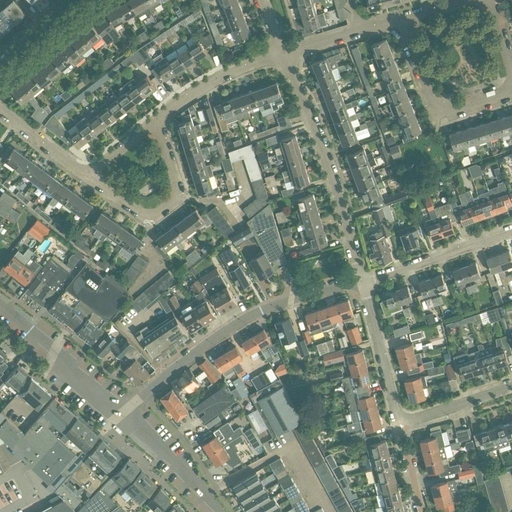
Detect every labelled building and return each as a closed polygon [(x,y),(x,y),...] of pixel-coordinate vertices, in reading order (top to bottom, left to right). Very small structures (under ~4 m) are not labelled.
[(12,0),(3,9),(15,23),(25,14),(13,0),(12,0)] [(126,19),(137,12),(129,0),(118,6),(126,19)] [(129,0),(137,12),(139,17),(145,13),(147,15),(152,12),(144,0),(129,0)] [(159,0),(144,0),(152,12),(156,9),(155,7),(161,4),(159,0)] [(205,13),(211,11),(206,0),(201,2),(205,13)] [(242,12),(238,0),(224,6),(228,18),(242,12)] [(334,0),(337,9),(343,7),(347,1),(346,0),(334,0)] [(383,7),(381,0),(368,0),(371,10),(383,7)] [(303,18),(318,14),(314,2),(300,6),(303,18)] [(114,40),(120,35),(114,26),(126,19),(118,6),(107,13),(108,16),(101,23),(114,40)] [(343,7),(337,9),(341,20),(347,19),(351,12),(343,7)] [(3,9),(0,11),(0,25),(5,31),(15,23),(3,9)] [(216,23),(211,11),(205,13),(210,25),(216,23)] [(246,24),(242,12),(228,18),(233,29),(246,24)] [(318,27),(320,33),(324,31),(322,26),(326,25),(323,13),(318,14),(303,18),(307,30),(318,27)] [(174,25),(177,30),(186,25),(182,19),(174,25)] [(158,22),(153,25),(158,31),(161,29),(158,22)] [(94,28),(92,25),(91,24),(86,28),(86,30),(82,34),(92,45),(102,37),(108,45),(114,40),(101,23),(94,28)] [(214,37),(220,34),(216,23),(210,25),(214,37)] [(246,24),(233,29),(237,41),(251,36),(246,24)] [(163,32),(167,37),(177,30),(174,25),(163,32)] [(157,43),(167,37),(163,32),(153,38),(157,43)] [(210,33),(199,40),(204,48),(213,42),(210,33)] [(85,57),(82,53),(92,45),(82,34),(77,37),(75,36),(71,40),(85,57)] [(224,45),(222,40),(220,34),(214,37),(219,48),(224,45)] [(147,50),(157,43),(153,38),(143,45),(137,49),(146,60),(152,56),(147,50)] [(386,39),(375,43),(373,38),(365,41),(367,46),(372,44),(376,57),(391,51),(386,39)] [(75,65),(85,57),(71,40),(70,41),(71,42),(62,50),(75,66),(76,66),(75,65)] [(199,40),(188,47),(197,59),(207,52),(199,40)] [(357,64),(361,62),(363,62),(357,46),(351,49),(357,64)] [(186,66),(197,59),(188,47),(178,54),(186,66)] [(131,54),(139,65),(146,60),(137,49),(131,54)] [(71,70),(75,66),(62,50),(52,58),(62,70),(67,66),(71,70)] [(381,68),(395,62),(391,51),(376,57),(371,58),(376,70),(381,68)] [(317,73),(318,74),(332,69),(330,62),(341,57),(340,53),(313,63),(316,69),(314,70),(316,74),(317,73)] [(176,73),(186,66),(178,54),(168,60),(176,73)] [(110,57),(104,61),(109,66),(114,62),(110,57)] [(62,70),(52,58),(42,67),(52,78),(62,70)] [(176,73),(168,60),(157,68),(165,80),(176,73)] [(357,64),(361,75),(365,74),(361,62),(357,64)] [(385,79),(399,74),(395,62),(381,68),(385,79)] [(115,74),(123,68),(119,63),(111,69),(115,74)] [(52,78),(42,67),(32,75),(42,87),(52,78)] [(101,77),(105,82),(115,74),(111,69),(101,77)] [(337,80),(332,69),(318,74),(322,86),(337,80)] [(92,79),(87,73),(84,76),(88,82),(92,79)] [(365,74),(361,75),(366,86),(370,85),(365,74)] [(390,91),(404,85),(399,74),(385,79),(390,91)] [(42,87),(32,75),(23,83),(32,95),(42,87)] [(156,87),(147,76),(137,84),(146,95),(156,87)] [(105,82),(101,77),(92,84),(95,89),(105,82)] [(134,77),(123,85),(136,102),(146,95),(137,84),(138,83),(134,77)] [(341,92),(337,80),(322,86),(326,98),(341,92)] [(12,92),(22,103),(28,98),(36,108),(31,115),(41,122),(48,113),(43,108),(32,95),(23,83),(12,92)] [(278,104),(284,102),(277,83),(265,87),(272,107),(273,110),(279,108),(278,104)] [(82,92),(86,97),(95,89),(92,84),(82,92)] [(119,88),(124,94),(118,99),(126,110),(136,102),(123,85),(119,88)] [(366,86),(370,98),(374,96),(370,85),(366,86)] [(394,102),(408,96),(404,85),(390,91),(394,102)] [(261,111),(272,107),(265,87),(254,91),(259,105),(261,111)] [(249,112),(254,111),(253,107),(259,105),(254,91),(243,95),(249,112)] [(86,97),(82,92),(72,99),(76,104),(78,107),(81,104),(79,102),(86,97)] [(341,92),(326,98),(331,109),(345,104),(341,92)] [(114,93),(104,101),(105,102),(117,117),(126,110),(118,99),(114,93)] [(243,95),(231,100),(238,119),(244,116),(245,119),(250,117),(249,112),(243,95)] [(375,96),(374,96),(370,98),(375,109),(378,108),(377,105),(378,105),(375,96)] [(413,108),(408,96),(394,102),(398,113),(413,108)] [(66,111),(76,104),(72,99),(63,107),(66,111)] [(214,105),(222,131),(229,129),(227,123),(238,119),(231,100),(220,104),(214,105)] [(96,109),(94,107),(107,125),(117,117),(105,102),(96,109)] [(345,104),(331,109),(335,121),(350,116),(347,108),(352,107),(351,104),(350,102),(345,104)] [(51,117),(44,125),(68,144),(72,141),(78,147),(88,139),(79,128),(70,135),(57,118),(66,111),(63,107),(54,113),(54,114),(51,117)] [(84,115),(87,118),(97,132),(107,125),(94,107),(84,115)] [(210,107),(203,109),(207,120),(209,119),(211,126),(216,125),(213,116),(210,107)] [(375,109),(379,121),(383,119),(378,108),(375,109)] [(403,125),(417,119),(413,108),(398,113),(403,125)] [(182,135),(201,129),(199,124),(194,126),(190,114),(182,117),(183,122),(178,124),(182,135)] [(281,129),(292,125),(288,114),(276,118),(279,125),(281,129)] [(354,128),(354,127),(359,125),(357,118),(352,120),(350,116),(335,121),(340,133),(354,128)] [(511,126),(509,116),(497,119),(502,134),(509,132),(511,139),(506,141),(509,149),(511,147),(511,126)] [(76,124),(79,128),(88,139),(97,132),(88,121),(85,117),(76,124)] [(361,130),(376,124),(375,119),(359,125),(361,130)] [(379,121),(384,133),(388,132),(383,119),(379,121)] [(407,136),(403,137),(404,142),(417,138),(416,133),(421,131),(417,119),(403,125),(407,136)] [(504,141),(502,134),(497,119),(485,123),(491,145),(492,145),(490,138),(497,136),(499,143),(504,141)] [(479,149),(481,149),(479,142),(486,139),(488,146),(491,145),(485,123),(472,127),(479,149)] [(268,129),(270,133),(281,129),(279,125),(268,129)] [(467,153),(469,152),(467,145),(474,143),(477,150),(479,149),(472,127),(461,130),(467,153)] [(354,128),(340,133),(344,145),(359,139),(354,128)] [(199,143),(197,136),(202,134),(201,129),(182,135),(185,147),(199,143)] [(270,133),(268,129),(257,133),(258,137),(270,133)] [(258,137),(257,133),(256,133),(255,130),(248,133),(251,140),(258,137)] [(458,156),(456,149),(463,146),(465,153),(467,153),(461,130),(450,134),(454,149),(447,151),(449,159),(458,156)] [(266,139),(268,145),(279,141),(277,135),(266,139)] [(275,148),(277,154),(299,148),(296,136),(282,140),(283,146),(275,148)] [(185,147),(189,158),(210,152),(208,146),(201,149),(199,143),(185,147)] [(252,143),(236,149),(239,160),(244,159),(244,161),(256,157),(252,143)] [(385,145),(384,145),(379,148),(382,155),(388,153),(385,145)] [(402,154),(399,145),(391,148),(394,156),(402,154)] [(6,160),(16,167),(24,155),(14,148),(13,150),(9,146),(2,155),(7,158),(6,160)] [(218,149),(222,161),(226,159),(223,148),(218,149)] [(288,163),(302,159),(299,148),(277,154),(276,155),(278,159),(286,157),(288,163)] [(227,152),(229,158),(230,158),(231,163),(239,160),(236,149),(227,152)] [(348,155),(348,156),(346,157),(348,162),(350,161),(352,166),(374,158),(371,153),(366,154),(364,149),(348,155)] [(260,160),(269,157),(267,151),(258,154),(260,160)] [(206,165),(204,158),(211,156),(210,152),(189,158),(192,170),(206,165)] [(385,162),(390,161),(390,160),(388,153),(382,155),(385,162)] [(25,174),(34,162),(24,155),(16,167),(25,174)] [(256,157),(244,161),(246,166),(257,163),(256,157)] [(225,172),(230,170),(233,170),(231,163),(230,158),(226,159),(222,161),(225,172)] [(352,166),(354,171),(352,172),(354,177),(356,177),(356,178),(373,172),(371,166),(376,164),(374,158),(352,166)] [(290,169),(282,171),(284,177),(306,170),(303,159),(302,159),(288,163),(290,169)] [(35,181),(44,169),(34,162),(25,174),(35,181)] [(257,163),(246,166),(248,172),(259,168),(257,162),(257,163)] [(487,162),(480,165),(483,173),(487,171),(486,168),(489,167),(487,162)] [(476,164),(469,167),(472,177),(483,174),(483,173),(480,165),(476,164)] [(192,170),(196,181),(210,177),(206,165),(192,170)] [(388,170),(391,178),(400,174),(397,167),(388,170)] [(261,174),(259,168),(248,172),(250,178),(261,174)] [(51,181),(54,177),(44,169),(35,181),(45,188),(51,181)] [(226,180),(229,190),(236,188),(230,170),(225,172),(228,179),(226,180)] [(285,183),(293,180),(295,186),(309,182),(306,170),(284,177),(285,183)] [(356,178),(356,179),(355,180),(356,184),(358,184),(360,189),(382,181),(380,175),(375,177),(373,172),(356,178)] [(263,180),(261,174),(250,178),(251,183),(263,180)] [(274,174),(265,177),(267,182),(275,180),(274,174)] [(63,184),(54,177),(51,181),(45,188),(55,195),(63,184)] [(206,191),(208,197),(220,193),(219,187),(213,188),(210,177),(196,181),(199,193),(206,191)] [(3,184),(9,189),(12,185),(6,180),(3,184)] [(263,180),(251,183),(253,189),(264,186),(263,183),(263,180)] [(382,181),(360,189),(362,194),(360,195),(362,199),(364,199),(365,200),(371,198),(373,204),(384,200),(382,194),(381,194),(379,188),(384,186),(382,181)] [(499,185),(488,189),(489,191),(491,198),(496,212),(507,208),(507,206),(511,204),(503,181),(498,183),(499,185)] [(63,184),(55,195),(49,202),(53,206),(54,204),(55,205),(60,199),(64,202),(73,191),(63,184)] [(253,189),(255,194),(266,191),(264,186),(253,189)] [(418,193),(415,186),(405,190),(408,197),(418,193)] [(291,194),(293,193),(295,193),(293,187),(281,190),(283,196),(291,194)] [(295,193),(293,193),(291,194),(293,200),(298,198),(302,210),(297,211),(297,212),(318,206),(314,193),(305,196),(304,190),(295,193)] [(470,190),(464,192),(474,220),(485,216),(480,202),(478,197),(473,199),(470,190)] [(16,194),(22,199),(25,195),(19,191),(16,194)] [(74,209),(83,198),(73,191),(64,202),(74,209)] [(255,194),(256,198),(270,203),(268,197),(266,191),(255,194)] [(406,191),(385,199),(387,205),(389,204),(408,197),(406,191)] [(489,191),(477,195),(478,197),(480,202),(485,216),(496,212),(491,198),(489,191)] [(0,212),(6,216),(16,200),(4,192),(0,197),(0,212)] [(456,220),(461,218),(463,224),(474,220),(464,192),(459,194),(462,204),(457,205),(456,201),(450,203),(456,220)] [(25,195),(22,199),(27,204),(30,200),(25,195)] [(434,209),(431,199),(430,196),(443,235),(454,231),(451,222),(456,220),(450,203),(434,209)] [(83,198),(74,209),(84,216),(92,205),(83,198)] [(256,198),(252,202),(260,211),(270,203),(256,198)] [(437,237),(443,235),(431,199),(425,201),(431,218),(425,220),(432,239),(437,237)] [(251,202),(247,206),(255,215),(260,211),(252,202),(251,202)] [(249,225),(255,235),(264,250),(274,268),(287,261),(270,203),(260,211),(255,215),(250,219),(247,221),(249,225)] [(387,205),(382,206),(387,220),(388,222),(394,220),(389,204),(387,205)] [(34,209),(40,214),(43,211),(37,206),(34,209)] [(216,206),(206,213),(210,218),(220,211),(216,206)] [(243,209),(250,219),(255,215),(247,206),(243,209)] [(318,206),(297,212),(301,224),(321,218),(318,206)] [(186,217),(195,228),(204,222),(208,226),(213,222),(210,218),(206,213),(205,212),(200,216),(196,210),(186,217)] [(43,211),(40,214),(46,219),(48,215),(43,211)] [(210,218),(213,222),(214,223),(223,216),(220,211),(210,218)] [(94,224),(98,227),(94,233),(95,233),(94,235),(99,238),(112,219),(102,212),(94,224)] [(223,216),(214,223),(218,228),(227,221),(223,216)] [(186,217),(177,224),(186,235),(195,228),(186,217)] [(301,224),(306,222),(308,229),(300,231),(302,237),(325,230),(321,218),(301,224)] [(107,234),(114,238),(122,226),(112,219),(99,238),(102,241),(107,234)] [(379,222),(382,231),(382,232),(383,236),(384,235),(384,236),(391,234),(387,222),(388,222),(387,220),(379,222)] [(53,225),(58,229),(61,226),(56,221),(53,225)] [(218,228),(221,233),(231,226),(227,221),(218,228)] [(398,235),(401,234),(406,248),(413,246),(413,245),(419,243),(416,236),(420,235),(418,230),(421,229),(418,223),(396,230),(398,235)] [(176,242),(181,249),(184,247),(179,240),(186,235),(177,224),(167,231),(176,242)] [(237,245),(255,235),(249,225),(231,234),(237,245)] [(61,226),(58,229),(71,240),(78,232),(72,228),(69,232),(61,226)] [(118,252),(123,245),(131,233),(122,226),(114,238),(119,242),(114,248),(118,252)] [(221,233),(225,238),(231,234),(235,231),(231,226),(221,233)] [(299,250),(300,257),(322,251),(320,245),(329,242),(325,230),(302,237),(303,242),(310,240),(312,246),(299,250)] [(155,246),(164,258),(169,254),(166,249),(176,242),(167,231),(157,238),(160,242),(155,246)] [(383,236),(382,232),(382,231),(371,234),(372,239),(371,240),(375,252),(371,254),(372,259),(377,257),(379,264),(392,259),(384,236),(384,235),(383,236)] [(131,233),(123,245),(133,252),(141,240),(131,233)] [(74,243),(87,252),(90,248),(83,243),(86,238),(81,234),(74,243)] [(231,234),(225,238),(224,239),(229,247),(219,252),(240,289),(250,283),(242,270),(244,269),(237,256),(235,257),(233,254),(239,250),(237,246),(237,245),(231,234)] [(207,244),(201,249),(204,253),(210,248),(207,244)] [(28,247),(23,254),(19,259),(15,255),(5,266),(16,275),(34,251),(28,247)] [(90,248),(87,252),(94,257),(97,253),(90,248)] [(189,259),(191,263),(200,256),(195,249),(186,256),(189,259)] [(251,259),(261,277),(275,269),(274,268),(264,250),(257,254),(258,256),(251,259)] [(511,258),(509,250),(498,254),(503,268),(511,264),(511,258)] [(25,282),(33,273),(34,271),(39,265),(34,261),(39,255),(34,251),(16,275),(25,282)] [(503,286),(509,284),(507,281),(505,275),(503,268),(498,254),(487,258),(491,272),(497,270),(503,286)] [(148,262),(139,255),(135,260),(144,267),(148,262)] [(33,273),(25,282),(30,286),(29,288),(46,301),(63,279),(70,271),(52,257),(45,265),(37,276),(33,273)] [(105,270),(110,263),(104,259),(102,262),(98,260),(96,263),(105,270)] [(185,268),(191,263),(189,259),(183,264),(185,268)] [(144,267),(135,260),(131,265),(140,272),(144,267)] [(72,269),(75,265),(70,261),(67,265),(72,269)] [(106,273),(104,276),(86,262),(60,295),(49,309),(53,313),(56,310),(89,336),(87,340),(91,343),(103,329),(129,296),(125,293),(127,289),(106,273)] [(464,266),(468,280),(481,276),(476,262),(464,266)] [(140,272),(131,265),(128,270),(137,277),(140,272)] [(458,283),(468,280),(464,266),(453,270),(458,283)] [(217,268),(200,278),(203,283),(210,296),(212,295),(222,312),(237,303),(217,268)] [(137,277),(128,270),(124,275),(133,281),(133,282),(137,277)] [(176,280),(168,271),(163,275),(171,285),(176,280)] [(430,278),(435,291),(447,287),(442,274),(430,278)] [(133,281),(124,275),(120,280),(130,287),(133,281)] [(171,285),(163,275),(158,279),(166,288),(171,285)] [(424,295),(435,291),(430,278),(419,282),(424,295)] [(158,279),(153,283),(161,293),(166,288),(158,279)] [(207,301),(211,297),(197,279),(190,285),(196,294),(195,295),(197,298),(191,301),(195,308),(204,323),(215,315),(207,301)] [(161,293),(153,283),(149,287),(156,296),(161,293)] [(476,283),(470,285),(472,292),(478,291),(476,283)] [(397,290),(401,303),(413,299),(408,286),(397,290)] [(156,296),(149,287),(144,291),(151,300),(156,296)] [(497,304),(503,302),(499,289),(492,291),(497,304)] [(386,316),(392,314),(392,312),(403,308),(401,303),(397,290),(385,294),(387,299),(381,301),(386,316)] [(151,300),(144,291),(139,295),(146,305),(151,300)] [(159,300),(167,313),(172,310),(161,293),(151,300),(146,305),(145,305),(142,308),(148,309),(159,300)] [(146,305),(139,295),(134,299),(142,308),(145,305),(146,305)] [(174,295),(167,299),(173,309),(180,305),(174,295)] [(437,297),(439,304),(440,307),(445,305),(441,295),(437,297)] [(348,299),(338,303),(338,304),(343,318),(345,322),(355,318),(348,299)] [(181,307),(184,313),(182,314),(192,330),(204,323),(195,308),(191,301),(181,307)] [(338,304),(338,303),(327,307),(332,322),(343,318),(338,304)] [(503,306),(496,308),(500,319),(506,317),(503,306)] [(323,331),(334,327),(332,322),(327,307),(316,310),(323,331)] [(500,319),(496,308),(480,313),(484,324),(500,319)] [(307,319),(304,319),(307,330),(302,332),(306,342),(312,340),(310,335),(323,331),(316,310),(305,314),(307,319)] [(433,312),(425,315),(428,324),(436,322),(433,312)] [(143,340),(156,359),(165,353),(165,352),(172,348),(172,347),(181,341),(180,340),(188,335),(174,314),(150,330),(147,325),(136,333),(141,341),(143,340)] [(469,322),(468,317),(456,321),(458,325),(469,322)] [(283,343),(297,338),(290,318),(276,323),(283,343)] [(411,332),(408,325),(393,330),(395,337),(411,332)] [(357,326),(347,329),(352,344),(362,340),(357,326)] [(264,329),(253,335),(272,365),(274,363),(272,359),(273,358),(271,355),(275,353),(276,357),(281,355),(276,342),(273,344),(264,329)] [(421,331),(409,333),(411,340),(423,337),(421,331)] [(114,351),(120,358),(133,345),(127,338),(120,345),(108,334),(94,349),(103,357),(112,348),(114,351)] [(272,365),(253,335),(243,342),(250,353),(257,349),(264,361),(268,359),(271,365),(272,365)] [(344,336),(338,337),(341,347),(341,348),(347,346),(344,336)] [(491,346),(490,347),(496,366),(508,362),(503,348),(504,348),(500,337),(495,338),(497,345),(491,347),(491,346)] [(304,340),(297,342),(302,356),(309,354),(304,340)] [(330,352),(335,351),(332,340),(326,341),(330,352)] [(330,352),(326,341),(316,345),(320,355),(330,352)] [(433,348),(432,342),(422,345),(423,351),(433,348)] [(399,357),(415,353),(412,343),(396,347),(399,357)] [(479,350),(478,350),(485,370),(496,366),(490,347),(484,348),(483,344),(481,343),(477,344),(479,350)] [(120,358),(126,353),(129,357),(132,355),(136,359),(124,370),(130,376),(140,367),(138,365),(142,361),(143,363),(147,359),(133,345),(120,358)] [(232,364),(235,370),(240,377),(246,373),(238,360),(243,358),(236,346),(225,352),(232,364)] [(362,349),(347,353),(346,350),(343,351),(342,349),(335,351),(330,352),(323,354),(325,364),(344,359),(345,365),(365,360),(362,349)] [(467,354),(469,359),(474,373),(485,370),(478,350),(467,354)] [(226,375),(235,370),(232,364),(225,352),(214,359),(221,371),(223,370),(226,375)] [(402,368),(422,363),(420,352),(415,353),(399,357),(402,368)] [(462,356),(456,358),(462,377),(474,373),(469,359),(464,361),(462,356)] [(130,376),(138,384),(155,368),(147,359),(143,363),(142,361),(138,365),(140,367),(130,376)] [(199,365),(203,370),(195,376),(199,383),(208,376),(212,382),(218,377),(205,360),(199,365)] [(345,365),(350,364),(353,375),(368,371),(365,360),(345,365)] [(432,360),(422,363),(424,369),(434,366),(432,360)] [(30,377),(18,365),(4,381),(17,392),(30,377)] [(443,365),(434,367),(427,368),(429,375),(445,372),(443,365)] [(171,382),(174,386),(183,398),(201,384),(199,383),(195,376),(189,368),(171,382)] [(258,374),(264,385),(271,381),(265,370),(258,374)] [(368,389),(366,383),(371,382),(368,371),(353,375),(344,377),(341,378),(346,394),(368,389)] [(332,381),(341,378),(344,377),(342,372),(330,375),(332,381)] [(264,385),(258,374),(251,377),(258,389),(264,385)] [(427,385),(424,375),(405,380),(408,391),(427,385)] [(37,409),(50,394),(30,377),(17,392),(37,409)] [(237,387),(231,391),(237,400),(249,393),(239,377),(233,381),(237,387)] [(292,426),(301,442),(311,435),(279,378),(250,394),(273,436),(292,426)] [(459,389),(456,378),(441,382),(442,385),(451,391),(459,389)] [(217,414),(235,401),(223,384),(193,406),(209,428),(221,419),(217,414)] [(410,401),(426,397),(423,387),(427,386),(427,385),(408,391),(410,401)] [(169,408),(180,399),(183,398),(174,386),(161,396),(169,408)] [(377,404),(374,393),(369,394),(368,389),(346,394),(347,400),(350,411),(377,404)] [(294,392),(291,394),(297,406),(301,404),(294,392)] [(66,408),(54,397),(23,433),(0,412),(0,436),(21,458),(66,408)] [(188,410),(180,399),(169,408),(177,419),(188,410)] [(377,404),(350,411),(353,422),(362,420),(380,415),(377,404)] [(75,417),(66,408),(21,458),(31,467),(41,455),(49,447),(60,434),(75,417)] [(362,430),(367,429),(367,430),(382,426),(380,415),(362,420),(353,422),(349,423),(350,429),(356,428),(356,429),(361,427),(362,430)] [(75,417),(60,434),(68,440),(75,446),(85,434),(90,429),(75,417)] [(508,438),(511,436),(511,421),(503,425),(508,438)] [(208,452),(209,454),(212,452),(223,445),(230,441),(234,438),(241,434),(243,432),(244,432),(240,426),(233,430),(228,422),(213,431),(216,435),(213,437),(211,435),(203,440),(205,442),(203,444),(204,447),(203,448),(206,453),(208,452)] [(503,425),(492,428),(498,448),(504,446),(510,444),(508,438),(503,425)] [(249,441),(257,436),(251,427),(244,432),(243,432),(249,441)] [(492,428),(480,432),(482,438),(475,441),(480,454),(498,448),(492,428)] [(97,435),(90,429),(85,434),(92,440),(97,435)] [(431,432),(432,437),(420,440),(423,451),(445,445),(441,429),(431,432)] [(456,431),(458,442),(470,439),(467,429),(456,431)] [(346,443),(366,437),(364,431),(347,436),(345,438),(346,443)] [(63,444),(68,440),(60,434),(49,447),(66,462),(74,454),(63,444)] [(92,440),(85,434),(75,446),(80,451),(83,451),(92,440)] [(216,464),(227,457),(233,466),(242,460),(237,451),(239,450),(235,444),(243,438),(241,434),(234,438),(230,441),(223,445),(212,452),(209,454),(216,464)] [(301,442),(311,461),(322,455),(311,435),(301,442)] [(381,441),(379,435),(365,439),(370,457),(389,452),(386,440),(381,441)] [(0,471),(4,470),(10,466),(0,447),(0,441),(3,440),(0,436),(0,471)] [(111,447),(103,440),(101,439),(88,453),(88,457),(96,463),(111,447)] [(68,440),(63,444),(74,454),(77,454),(80,451),(75,446),(68,440)] [(467,452),(474,450),(472,442),(465,444),(467,452)] [(447,457),(445,445),(423,451),(426,462),(447,457)] [(66,462),(49,447),(41,455),(59,471),(66,462)] [(121,456),(111,447),(96,463),(106,472),(117,461),(121,456)] [(389,452),(370,457),(369,458),(372,470),(392,465),(389,452)] [(331,454),(325,457),(332,469),(337,466),(331,454)] [(59,471),(41,455),(31,467),(45,482),(46,482),(47,483),(59,471)] [(311,461),(314,467),(315,467),(325,461),(322,455),(311,461)] [(96,463),(88,457),(75,471),(75,478),(74,479),(86,491),(88,492),(106,472),(96,463)] [(426,462),(428,474),(439,471),(440,476),(458,472),(461,471),(459,463),(449,465),(447,457),(426,462)] [(140,501),(156,483),(128,458),(121,465),(121,464),(99,487),(89,498),(84,503),(76,511),(75,511),(138,511),(144,505),(140,501)] [(272,468),(283,463),(280,458),(269,463),(272,468)] [(490,469),(488,460),(482,462),(485,475),(491,473),(489,469),(490,469)] [(117,461),(106,472),(88,492),(86,491),(85,492),(85,494),(89,498),(99,487),(121,464),(117,461)] [(315,467),(326,487),(336,481),(325,461),(315,467)] [(286,468),(283,463),(272,468),(275,473),(286,468)] [(337,466),(332,469),(338,480),(343,477),(346,476),(341,465),(337,466)] [(372,470),(375,482),(395,477),(392,465),(372,470)] [(288,473),(286,468),(275,473),(278,479),(288,473)] [(475,475),(474,468),(472,468),(461,471),(458,472),(460,478),(475,475)] [(261,480),(256,471),(229,487),(235,496),(261,480)] [(291,478),(288,473),(278,479),(281,484),(291,478)] [(348,476),(346,476),(343,477),(338,480),(344,491),(349,489),(347,486),(350,480),(348,476)] [(375,482),(380,481),(383,493),(398,489),(395,477),(375,482)] [(294,483),(291,478),(281,484),(283,489),(294,483)] [(458,489),(455,479),(431,484),(434,495),(458,489)] [(493,511),(497,511),(488,479),(484,480),(493,511)] [(235,496),(240,505),(266,489),(261,480),(235,496)] [(62,499),(75,511),(76,511),(84,503),(63,481),(54,490),(62,499)] [(326,487),(328,492),(339,486),(336,481),(326,487)] [(297,488),(294,483),(283,489),(286,494),(297,488)] [(328,492),(331,497),(342,491),(339,486),(328,492)] [(160,507),(170,497),(160,488),(146,502),(156,511),(155,511),(162,511),(164,511),(160,507)] [(299,493),(297,488),(286,494),(289,499),(299,493)] [(434,495),(437,506),(445,504),(447,510),(454,508),(453,502),(462,499),(461,494),(466,493),(465,488),(458,489),(434,495)] [(244,511),(247,511),(248,511),(271,497),(266,489),(240,505),(244,511)] [(349,489),(344,491),(351,503),(356,500),(358,499),(355,494),(352,495),(349,489)] [(402,501),(398,489),(383,493),(386,505),(402,501)] [(342,491),(331,497),(334,502),(345,496),(342,491)] [(289,499),(292,504),(302,498),(299,493),(289,499)] [(274,496),(271,497),(248,511),(247,511),(266,511),(279,505),(274,496)] [(345,496),(334,502),(337,507),(348,501),(345,496)] [(305,503),(302,498),(292,504),(294,509),(305,503)] [(356,500),(351,503),(355,511),(359,511),(361,511),(362,511),(360,507),(365,506),(363,498),(358,499),(356,500)] [(38,511),(75,511),(62,499),(40,511),(38,511)] [(348,501),(337,507),(340,511),(350,506),(348,501)] [(404,511),(402,501),(386,505),(387,505),(383,506),(384,511),(404,511)] [(305,503),(294,509),(296,511),(300,511),(308,508),(305,503)]
